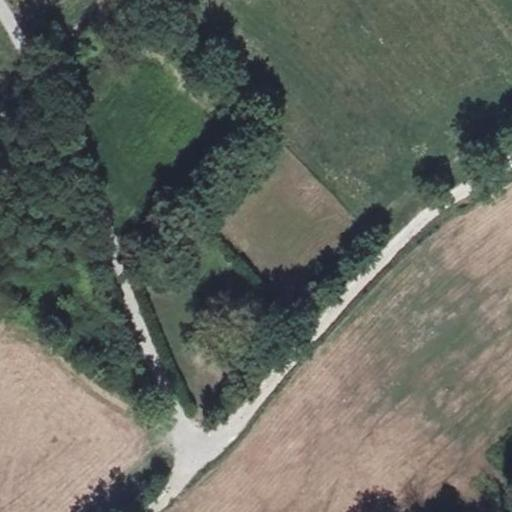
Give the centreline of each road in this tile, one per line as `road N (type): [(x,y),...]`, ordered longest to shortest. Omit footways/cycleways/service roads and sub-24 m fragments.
road 1 (track): [(194,475),(5,0)]
road 2 (track): [(194,475),(244,430),(454,195),(511,152)]
